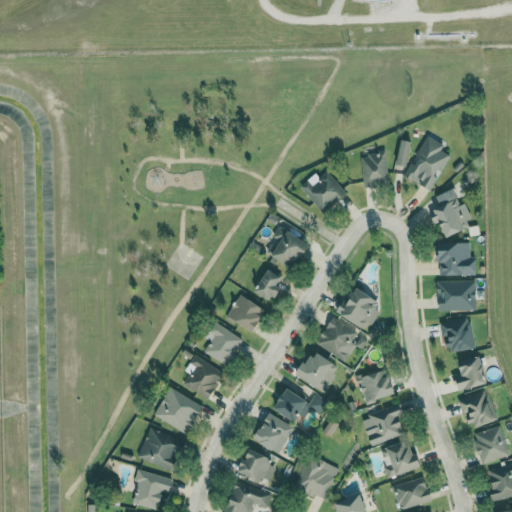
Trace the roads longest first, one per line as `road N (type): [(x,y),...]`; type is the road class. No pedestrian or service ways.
road 1 (residential): [(193,511),(219,433),(352,230),(386,219)]
road 2 (residential): [(386,219),(402,230),(413,346),(463,511)]
